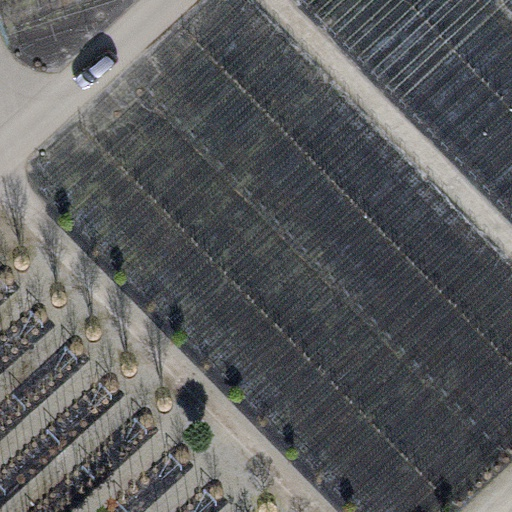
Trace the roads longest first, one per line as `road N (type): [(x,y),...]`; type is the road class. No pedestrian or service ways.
road 1 (track): [(0,165),(337,511),(499,511),(511,500)]
road 2 (track): [(278,0),(511,239)]
road 3 (track): [(0,160),(163,0)]
